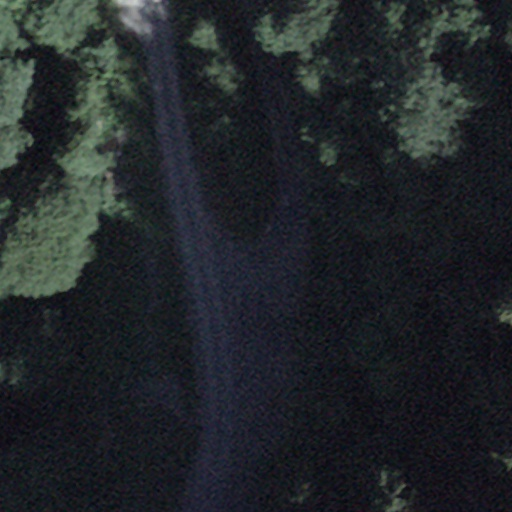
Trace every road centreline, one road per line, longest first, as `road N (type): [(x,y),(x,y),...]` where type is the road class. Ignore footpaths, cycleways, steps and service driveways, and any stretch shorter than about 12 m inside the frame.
road 1 (track): [(159,511),(199,428),(215,316),(146,0)]
road 2 (track): [(215,316),(268,207),(240,0)]
